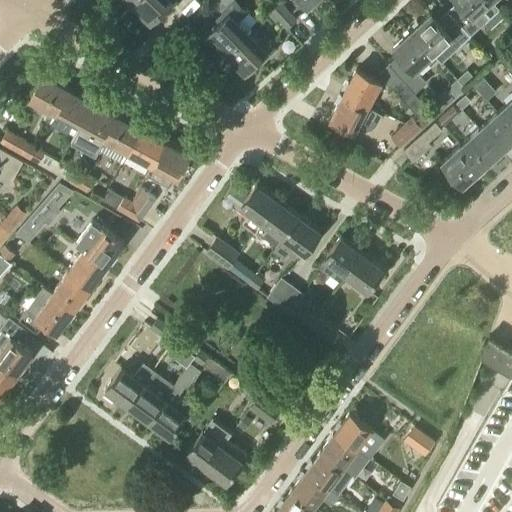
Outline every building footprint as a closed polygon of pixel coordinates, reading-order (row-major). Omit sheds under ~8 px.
[(132,0),(131,1),(151,20),(169,0),(132,0)] [(211,0),(210,1),(221,11),(225,15),(207,33),(227,52),(247,30),(237,20),(246,10),(235,0),(211,0)] [(278,0),(269,8),(284,25),(293,16),(278,0)] [(456,0),(447,9),(469,34),(498,8),(490,0),(456,0)] [(436,19),(429,11),(410,28),(437,58),(439,60),(469,34),(447,9),(436,19)] [(437,58),(410,28),(391,45),(398,52),(387,63),(413,92),(425,81),(414,70),(424,61),(429,65),(437,58)] [(258,40),(247,30),(227,52),(246,70),(262,54),(266,57),(275,48),(263,35),(258,40)] [(511,69),(511,70),(511,51),(509,48),(499,57),(511,69)] [(356,68),(343,92),(368,105),(381,81),(356,68)] [(55,111),(68,87),(43,73),(30,98),(55,111)] [(483,76),(473,85),(480,92),(489,83),(483,76)] [(450,100),(465,86),(457,77),(450,84),(452,86),(444,94),(450,100)] [(412,133),(433,114),(413,92),(406,85),(397,93),(419,117),(416,120),(412,116),(404,123),(412,133)] [(68,87),(55,111),(79,124),(92,100),(68,87)] [(368,105),(343,92),(330,117),(354,130),(356,127),(358,128),(363,129),(366,129),(370,128),(372,127),(376,123),(382,113),(368,105)] [(470,101),(463,93),(455,101),(462,108),(470,101)] [(511,95),(496,110),(511,128),(511,95)] [(92,100),(79,124),(71,139),(95,152),(98,146),(103,137),(116,113),(92,100)] [(453,104),(437,118),(443,125),(459,110),(453,104)] [(511,128),(496,110),(477,127),(499,151),(511,139),(511,128)] [(116,113),(103,137),(98,146),(122,159),(127,150),(140,126),(116,113)] [(403,149),(411,159),(413,160),(429,144),(427,142),(441,129),(435,120),(403,149)] [(412,133),(404,123),(390,136),(398,146),(412,133)] [(164,139),(140,126),(127,150),(151,164),(164,139)] [(477,127),(459,143),(481,167),(499,151),(477,127)] [(0,139),(29,157),(36,145),(7,128),(0,139)] [(164,139),(151,164),(146,174),(171,187),(189,152),(164,139)] [(481,167),(459,143),(440,160),(462,184),(481,167)] [(0,177),(9,183),(23,159),(0,145),(0,177)] [(45,150),(36,145),(29,157),(38,162),(45,150)] [(57,164),(54,170),(78,184),(84,173),(76,168),(73,172),(57,164)] [(84,173),(78,184),(87,189),(93,178),(84,173)] [(59,180),(45,197),(57,207),(73,188),(59,180)] [(255,229),(277,199),(256,183),(239,205),(249,212),(242,221),(254,230),(255,229)] [(140,185),(132,200),(126,211),(140,219),(156,198),(140,185)] [(126,211),(132,200),(124,195),(108,186),(102,198),(126,211)] [(277,199),(255,229),(276,245),(298,214),(277,199)] [(6,216),(14,223),(25,211),(16,204),(6,216)] [(46,217),(34,208),(27,216),(38,226),(46,217)] [(298,214),(276,245),(273,250),(284,258),(294,245),(304,252),(320,230),(298,214)] [(0,240),(14,223),(6,216),(0,222),(0,240)] [(106,264),(123,241),(101,225),(92,219),(76,241),(84,247),(106,264)] [(345,273),(361,251),(340,235),(323,258),(324,258),(319,264),(341,280),(345,274),(345,273)] [(236,257),(240,252),(217,236),(206,251),(229,267),(236,257)] [(0,247),(0,251),(9,259),(15,252),(4,243),(0,247)] [(90,286),(106,264),(84,247),(68,270),(90,286)] [(383,268),(361,251),(345,273),(345,274),(367,289),(383,268)] [(0,273),(10,262),(0,252),(0,273)] [(235,272),(243,262),(236,257),(229,267),(235,272)] [(73,308),(90,286),(68,270),(52,291),(52,292),(73,308)] [(257,288),(264,278),(256,273),(249,282),(257,288)] [(278,303),(292,284),(281,276),(267,295),(278,303)] [(290,312),(304,293),(292,284),(278,303),(290,312)] [(57,331),(73,308),(52,292),(52,291),(43,285),(19,319),(36,331),(44,321),(57,331)] [(330,320),(343,328),(352,314),(340,306),(330,320)] [(308,326),(315,316),(307,310),(300,319),(308,326)] [(339,333),(315,316),(308,326),(332,343),(339,333)] [(0,344),(0,360),(17,373),(33,352),(20,342),(28,331),(9,317),(0,328),(10,336),(2,346),(0,344)] [(179,332),(157,317),(150,327),(171,342),(179,332)] [(179,348),(187,338),(179,332),(171,342),(179,348)] [(511,347),(510,347),(494,337),(490,335),(482,355),(511,372),(511,369),(511,347)] [(200,348),(193,357),(201,363),(208,354),(200,348)] [(17,373),(0,360),(0,393),(1,394),(17,373)] [(190,361),(174,383),(148,419),(170,435),(193,403),(179,393),(185,385),(187,387),(201,369),(190,361)] [(127,404),(152,370),(143,363),(134,375),(121,366),(105,388),(127,404)] [(153,368),(152,370),(127,404),(148,419),(174,383),(153,368)] [(253,402),(260,392),(253,387),(246,396),(253,402)] [(272,423),(282,408),(260,392),(253,402),(250,407),(272,423)] [(350,411),(335,431),(368,455),(370,457),(385,437),(350,411)] [(251,419),(244,413),(237,423),(244,429),(251,419)] [(206,467),(228,438),(227,438),(232,432),(212,417),(186,452),(206,467)] [(368,455),(335,431),(321,450),(343,467),(350,457),(361,465),(368,455)] [(416,446),(424,452),(433,439),(425,433),(416,446)] [(228,438),(206,467),(226,482),(243,459),(242,458),(247,452),(228,438)] [(343,467),(321,450),(306,470),(338,492),(352,473),(343,467)] [(379,474),(389,479),(398,461),(387,456),(379,474)] [(338,492),(306,470),(292,489),(313,505),(320,496),(331,504),(339,493),(338,492)] [(403,498),(411,484),(400,478),(392,491),(403,498)] [(292,489),(278,507),(284,511),(308,511),(313,505),(292,489)] [(395,511),(399,505),(386,497),(385,498),(377,511),(395,511)]
